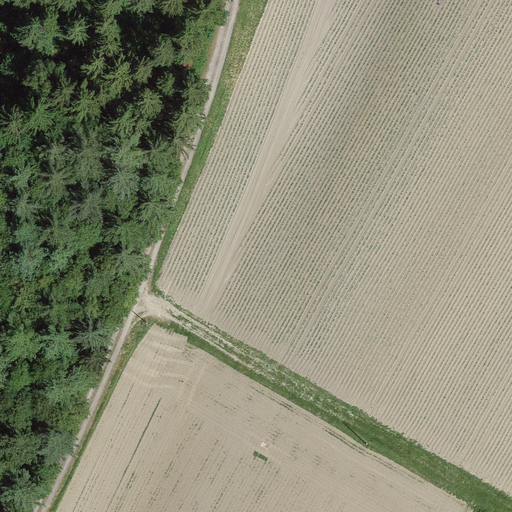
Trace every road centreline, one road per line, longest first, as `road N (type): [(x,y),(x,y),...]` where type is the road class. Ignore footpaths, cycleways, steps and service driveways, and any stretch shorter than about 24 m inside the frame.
road 1 (track): [(42,511),(164,222),(235,0)]
road 2 (track): [(131,306),(511,511)]
